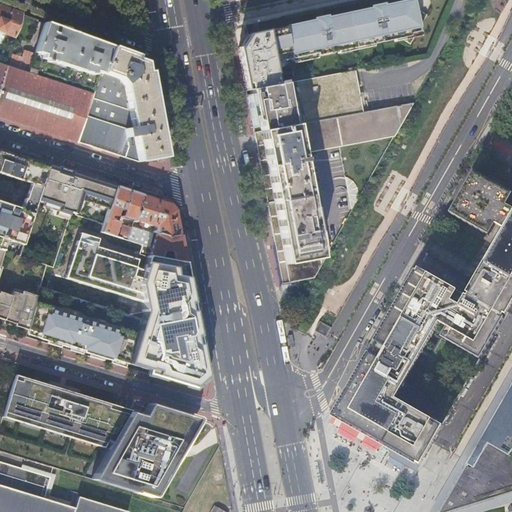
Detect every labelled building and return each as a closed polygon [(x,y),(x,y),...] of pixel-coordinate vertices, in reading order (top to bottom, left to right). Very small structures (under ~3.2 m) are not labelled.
[(245,39),(238,49),(243,74),(246,91),(250,90),(257,89),(277,85),(273,67),(278,62),(290,59),(316,54),(337,49),(372,41),(392,37),(417,32),(412,7),(410,0),(409,0),(375,7),(318,20),(272,30),(267,31),(266,32),(266,31),(257,33),(248,35),(245,39)] [(14,37),(21,14),(5,8),(0,6),(0,34),(1,35),(4,33),(14,37)] [(419,11),(412,7),(417,32),(392,37),(394,42),(402,40),(409,44),(412,39),(413,38),(414,37),(414,36),(415,36),(416,35),(417,35),(417,34),(418,34),(418,33),(419,33),(419,32),(420,32),(420,31),(421,31),(421,30),(421,29),(421,28),(421,27),(421,26),(421,25),(421,24),(422,24),(422,23),(422,22),(422,21),(423,21),(423,20),(426,15),(419,11)] [(34,54),(30,69),(37,71),(38,71),(39,72),(48,74),(81,85),(94,90),(93,94),(93,95),(100,75),(101,75),(111,46),(104,44),(44,22),(34,54)] [(372,41),(337,49),(338,54),(373,46),(372,41)] [(93,95),(93,94),(77,143),(135,162),(139,163),(165,159),(161,137),(157,115),(149,71),(146,72),(144,62),(136,59),(137,56),(132,54),(111,46),(101,75),(100,75),(93,95)] [(28,74),(30,69),(34,54),(25,52),(23,58),(13,55),(9,68),(28,74)] [(316,54),(290,59),(291,62),(294,61),(294,63),(317,59),(316,54)] [(35,77),(28,74),(9,68),(6,67),(0,86),(0,117),(14,122),(20,124),(35,77)] [(37,71),(30,69),(28,74),(35,77),(37,71)] [(257,89),(250,90),(250,92),(251,94),(247,95),(250,114),(254,132),(291,125),(363,112),(355,70),(327,75),(318,77),(302,80),(283,84),(277,85),(257,89)] [(37,77),(35,77),(20,124),(69,140),(77,143),(93,94),(94,90),(81,85),(79,91),(46,80),(48,74),(39,72),(37,77)] [(403,122),(403,105),(363,112),(291,125),(254,132),(257,151),(261,171),(264,189),(267,203),(271,222),(282,284),(313,280),(329,251),(321,209),(311,210),(309,195),(303,163),(301,155),(393,138),(403,122)] [(509,151),(511,152),(511,142),(499,135),(489,152),(504,161),(509,151)] [(0,149),(0,173),(30,184),(30,186),(28,186),(24,199),(21,209),(0,201),(0,249),(4,251),(6,252),(19,256),(37,201),(49,165),(42,163),(36,161),(16,154),(0,149)] [(67,171),(49,165),(37,201),(58,207),(57,211),(69,215),(70,213),(75,215),(80,200),(108,209),(115,186),(67,171)] [(369,353),(333,416),(340,420),(358,430),(384,445),(390,448),(420,465),(433,443),(505,318),(505,317),(511,306),(511,305),(511,209),(506,206),(511,195),(511,193),(473,172),(449,214),(489,236),(495,224),(503,229),(474,279),(465,295),(418,268),(369,353)] [(108,209),(103,224),(100,232),(114,236),(118,223),(117,222),(115,221),(117,212),(115,209),(117,208),(118,210),(121,211),(119,216),(121,217),(133,221),(134,220),(142,195),(129,191),(115,186),(108,209)] [(168,237),(180,235),(180,234),(177,221),(175,212),(175,210),(169,204),(157,200),(142,195),(134,220),(145,224),(144,227),(147,228),(148,225),(155,227),(153,233),(156,234),(168,237)] [(69,215),(55,260),(126,281),(137,252),(140,253),(142,246),(127,241),(118,238),(114,236),(100,232),(103,224),(75,215),(70,213),(69,215)] [(123,225),(118,238),(127,241),(131,228),(123,225)] [(131,228),(127,241),(142,246),(149,248),(153,235),(131,228)] [(142,246),(140,253),(139,255),(147,257),(148,255),(154,256),(162,258),(166,259),(175,260),(185,262),(181,244),(180,235),(168,237),(156,234),(151,249),(149,248),(142,246)] [(0,249),(0,318),(7,321),(15,324),(14,326),(27,330),(34,306),(31,305),(33,295),(24,292),(23,295),(20,294),(19,300),(12,297),(11,297),(10,299),(0,295),(0,265),(4,251),(0,249)] [(137,252),(126,281),(148,287),(151,280),(149,280),(154,256),(148,255),(147,257),(139,255),(140,253),(137,252)] [(136,334),(127,364),(208,390),(197,327),(185,262),(166,259),(180,347),(136,334)] [(46,266),(39,288),(113,311),(126,281),(55,260),(52,268),(46,266)] [(126,281),(113,311),(136,318),(141,320),(153,324),(159,309),(162,300),(145,296),(148,287),(126,281)] [(127,364),(136,334),(105,325),(96,322),(83,318),(75,315),(67,313),(35,303),(34,306),(27,330),(29,331),(41,334),(40,338),(39,339),(48,342),(53,343),(54,342),(61,344),(61,345),(69,348),(69,346),(74,348),(77,349),(80,349),(84,351),(84,352),(90,354),(90,353),(98,355),(97,357),(103,359),(111,361),(111,359),(126,364),(127,364)] [(310,326),(299,320),(297,323),(295,327),(306,333),(310,326)] [(321,323),(319,322),(314,332),(325,338),(331,328),(321,323)] [(469,462),(464,470),(468,471),(470,478),(469,478),(468,479),(467,481),(466,482),(466,483),(466,485),(466,486),(467,487),(467,488),(468,489),(469,489),(470,490),(472,490),(473,490),(474,490),(476,497),(467,500),(469,510),(469,511),(511,511),(511,346),(451,453),(457,456),(469,462)] [(110,445),(128,414),(115,410),(108,408),(109,406),(60,391),(21,379),(21,382),(13,380),(3,413),(110,445)] [(128,414),(110,445),(91,480),(135,493),(136,492),(152,497),(153,496),(154,496),(169,469),(172,463),(179,450),(196,421),(196,420),(196,419),(149,404),(141,416),(129,412),(128,414)] [(340,420),(333,416),(332,418),(330,423),(376,449),(384,445),(358,430),(340,420)] [(420,465),(390,448),(390,457),(409,468),(416,472),(420,465)] [(0,511),(126,511),(127,511),(77,497),(73,508),(43,499),(49,478),(0,462),(0,511)]
